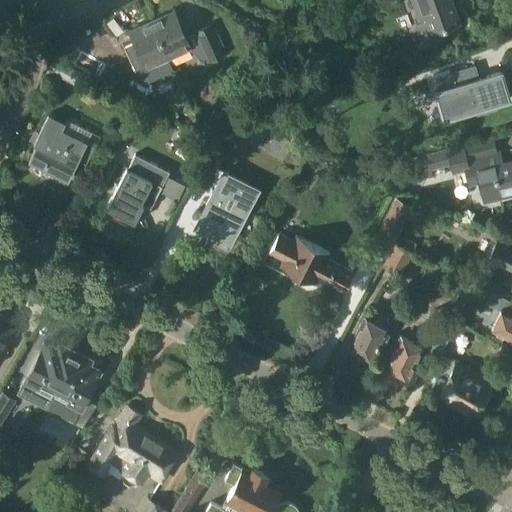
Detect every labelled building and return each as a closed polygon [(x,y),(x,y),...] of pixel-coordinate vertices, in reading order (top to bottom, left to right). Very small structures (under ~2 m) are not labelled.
[(411,0),(419,21),(416,22),(425,47),(446,39),(442,29),(460,22),(451,0),(411,0)] [(152,20),(169,58),(191,48),(203,62),(208,60),(209,61),(225,54),(211,24),(196,31),(197,32),(186,37),(174,10),(152,20)] [(130,30),(147,68),(169,58),(152,20),(130,30)] [(82,71),(93,50),(83,44),(71,65),(82,71)] [(82,73),(55,58),(49,69),(76,84),(82,73)] [(475,66),(474,65),(448,73),(461,117),(495,107),(494,102),(510,97),(502,70),(478,77),(472,67),(475,66)] [(87,140),(62,128),(65,122),(48,114),(34,142),(36,144),(29,159),(68,178),(76,163),(83,167),(99,135),(92,132),(87,140)] [(465,170),(469,185),(478,183),(483,200),(511,193),(511,159),(503,162),(498,151),(501,150),(501,149),(468,158),(464,145),(414,158),(417,174),(429,179),(446,174),(443,166),(450,164),(452,173),(465,170)] [(126,166),(106,207),(131,219),(140,201),(150,207),(160,189),(177,198),(185,183),(167,174),(169,170),(135,153),(128,167),(126,166)] [(224,169),(217,182),(206,204),(209,206),(199,227),(230,243),(259,187),(224,169)] [(397,197),(396,196),(374,237),(392,247),(396,242),(415,206),(413,205),(415,201),(399,193),(397,197)] [(293,238),(279,231),(269,250),(284,258),(281,264),(289,268),(292,275),(300,279),(305,277),(315,281),(318,276),(344,289),(354,271),(328,257),(331,251),(296,233),(293,238)] [(504,270),(511,274),(511,284),(511,286),(511,285),(511,246),(497,239),(488,260),(505,269),(504,270)] [(396,242),(392,247),(383,264),(402,274),(414,251),(396,242)] [(434,286),(444,267),(432,261),(422,280),(434,286)] [(490,329),(511,340),(511,311),(501,306),(490,329)] [(373,320),(365,316),(349,346),(370,357),(374,350),(375,350),(380,341),(379,340),(389,322),(388,318),(381,314),(375,316),(373,320)] [(0,345),(11,327),(9,326),(10,323),(0,316),(0,345)] [(441,325),(428,352),(439,358),(452,331),(441,325)] [(385,365),(407,376),(422,347),(400,335),(385,365)] [(43,340),(24,378),(17,393),(46,407),(54,391),(76,348),(60,340),(57,345),(50,341),(49,343),(43,340)] [(54,391),(67,398),(66,400),(82,408),(87,399),(86,398),(98,375),(99,375),(102,371),(95,367),(96,365),(89,361),(91,356),(76,348),(54,391)] [(432,389),(438,392),(438,393),(477,413),(494,381),(446,356),(440,366),(442,370),(439,374),(435,375),(431,384),(432,389)] [(0,424),(16,398),(2,390),(0,393),(0,424)] [(124,471),(122,474),(124,480),(129,483),(135,481),(137,479),(142,483),(148,474),(160,482),(178,452),(133,424),(141,412),(128,404),(111,431),(109,430),(88,465),(104,475),(112,462),(119,466),(119,468),(124,471)] [(204,511),(299,511),(298,509),(298,508),(297,506),(296,505),(294,503),(293,503),(292,502),(290,501),(287,500),(286,500),(283,501),(282,501),(280,502),(278,503),(277,504),(275,505),(271,504),(280,486),(267,479),(270,474),(251,464),(248,469),(234,462),(226,478),(234,482),(220,506),(211,501),(204,511)] [(198,468),(187,486),(170,511),(185,511),(209,475),(198,468)] [(169,511),(170,511),(146,496),(135,511),(169,511)]
